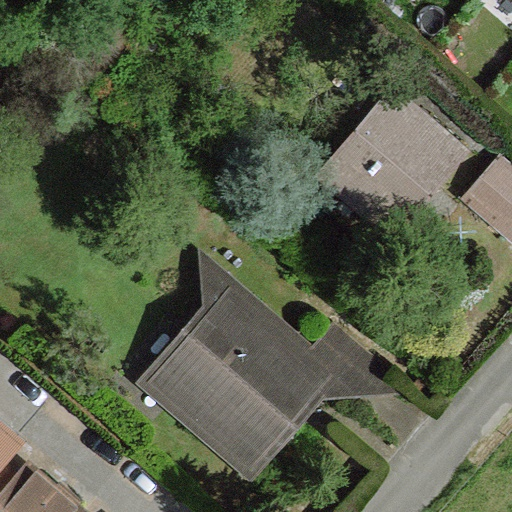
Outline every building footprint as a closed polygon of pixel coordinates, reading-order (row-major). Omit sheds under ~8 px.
[(389,86),(313,173),(387,237),(463,151),(389,86)] [(511,161),(503,154),(463,199),(511,242),(511,161)] [(223,283),(135,384),(252,485),(340,383),(223,283)] [(0,467),(20,447),(0,427),(0,467)] [(75,511),(38,476),(0,511),(75,511)]
